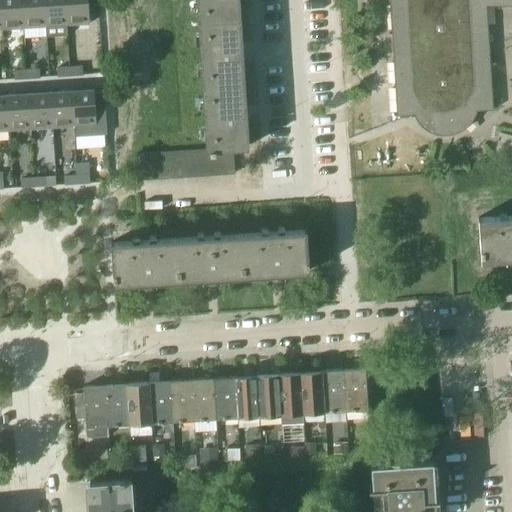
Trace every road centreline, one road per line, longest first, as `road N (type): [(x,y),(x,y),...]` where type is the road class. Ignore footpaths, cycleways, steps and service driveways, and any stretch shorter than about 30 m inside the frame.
road 1 (residential): [(32,351),(498,319)]
road 2 (residential): [(306,197),(292,0)]
road 3 (residential): [(42,511),(32,351)]
road 4 (residential): [(505,449),(498,319)]
